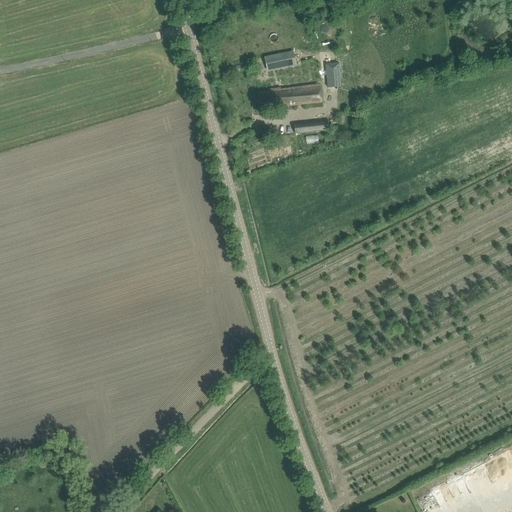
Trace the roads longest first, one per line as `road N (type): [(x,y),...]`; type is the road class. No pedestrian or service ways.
road 1 (unclassified): [(326,511),(272,355),(179,0)]
road 2 (track): [(272,355),(120,511)]
road 3 (unknown): [(183,15),(0,57)]
